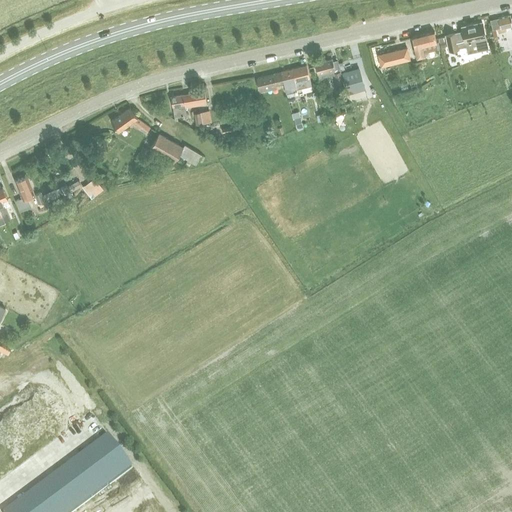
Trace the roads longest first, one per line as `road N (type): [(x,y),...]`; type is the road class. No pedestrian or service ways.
road 1 (unclassified): [(0,148),(161,76),(496,0)]
road 2 (secondary): [(0,85),(130,30),(284,0)]
road 3 (unclassified): [(135,0),(65,21),(0,53)]
